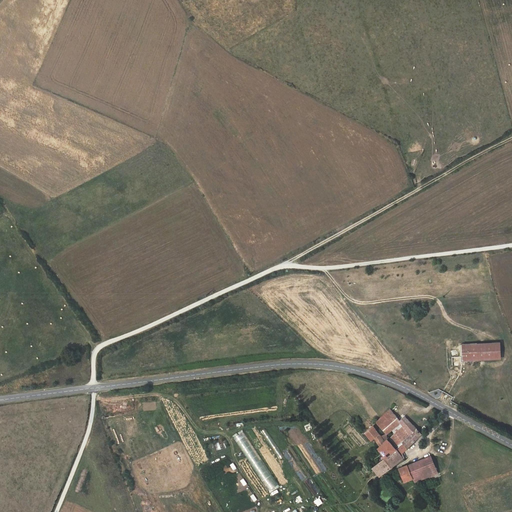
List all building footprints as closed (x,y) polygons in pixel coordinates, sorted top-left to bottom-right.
[(473,345),(474,361),(497,360),(496,344),(473,345)] [(461,357),(461,362),(474,361),(473,345),(460,346),(461,357)] [(399,460),(418,441),(413,436),(409,441),(403,435),(396,428),(387,416),(376,426),(373,429),(383,441),(389,436),(391,439),(386,445),(399,460)] [(396,428),(403,435),(409,441),(413,436),(401,423),(396,428)] [(375,455),(381,449),(369,432),(361,439),(368,447),(371,445),(374,450),(372,452),(375,455)] [(238,440),(264,487),(274,482),(247,434),(238,440)] [(382,464),(377,468),(386,477),(401,465),(384,448),(383,448),(381,449),(375,455),(382,464)] [(405,472),(410,485),(412,489),(435,480),(428,463),(405,472)] [(369,474),(377,483),(386,477),(377,468),(369,474)] [(396,476),(401,489),(410,485),(405,472),(396,476)]
